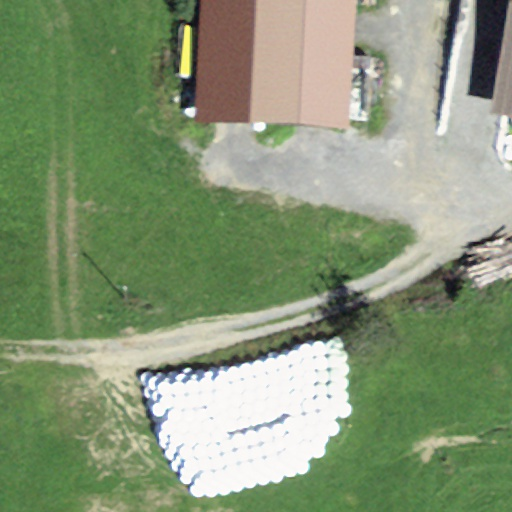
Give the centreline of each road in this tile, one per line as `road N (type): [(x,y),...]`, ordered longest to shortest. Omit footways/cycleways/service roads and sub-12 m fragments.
road 1 (track): [(43,0),(90,92),(184,171),(468,218),(485,229)]
road 2 (track): [(0,345),(92,351),(231,333),(375,285),(511,222)]
